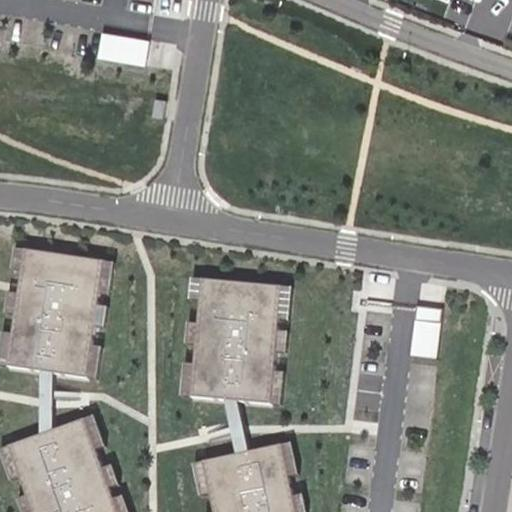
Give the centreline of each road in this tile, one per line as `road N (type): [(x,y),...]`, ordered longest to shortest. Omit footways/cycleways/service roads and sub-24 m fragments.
road 1 (residential): [(511,268),(177,215)]
road 2 (residential): [(206,0),(177,215)]
road 3 (residential): [(511,70),(332,0)]
road 4 (residential): [(177,215),(0,196)]
road 5 (residential): [(492,511),(511,390)]
